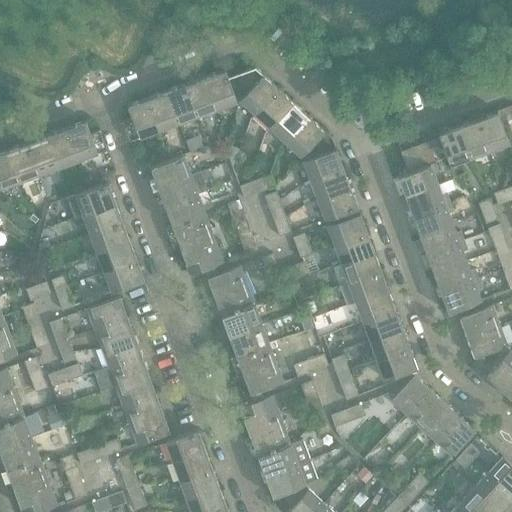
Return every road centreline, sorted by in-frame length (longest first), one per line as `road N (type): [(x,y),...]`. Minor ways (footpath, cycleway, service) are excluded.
road 1 (residential): [(267,511),(104,99)]
road 2 (residential): [(511,421),(439,354),(357,139)]
road 3 (residential): [(357,139),(246,43),(104,99)]
road 4 (residential): [(357,139),(511,82)]
